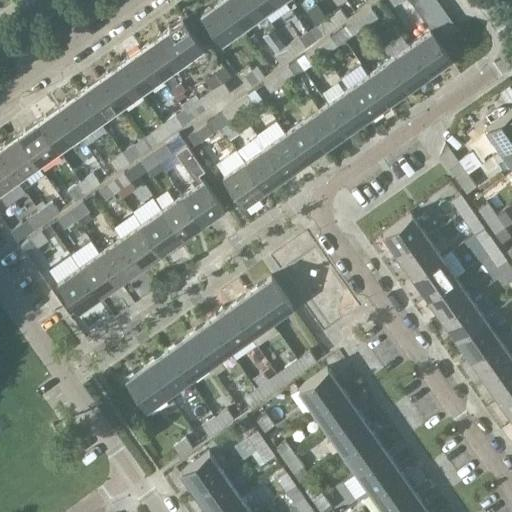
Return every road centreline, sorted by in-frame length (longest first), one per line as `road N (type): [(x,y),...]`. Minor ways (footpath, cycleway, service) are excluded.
road 1 (residential): [(511,56),(328,186),(318,201),(327,226),(511,489)]
road 2 (residential): [(0,286),(131,473)]
road 3 (unclassified): [(0,90),(130,0)]
